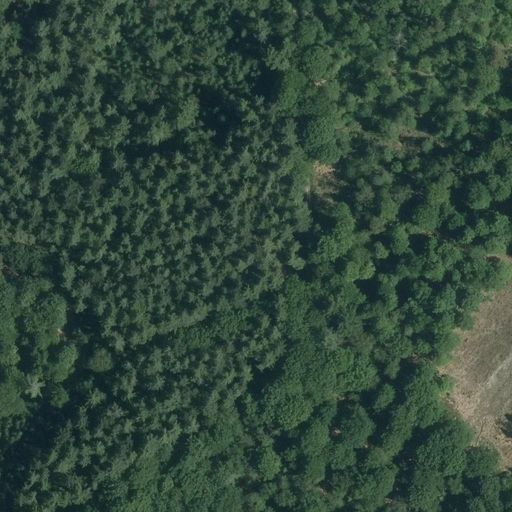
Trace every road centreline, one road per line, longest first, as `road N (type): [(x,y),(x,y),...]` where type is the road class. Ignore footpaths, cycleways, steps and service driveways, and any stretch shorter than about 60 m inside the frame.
road 1 (track): [(0,407),(307,280)]
road 2 (track): [(307,280),(295,0)]
road 3 (track): [(307,280),(511,156)]
road 4 (track): [(295,511),(307,280)]
